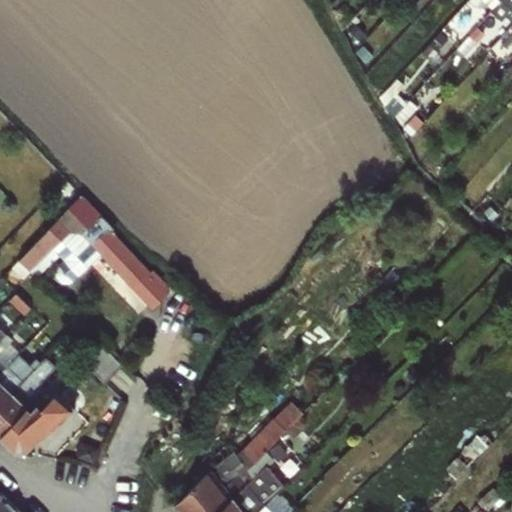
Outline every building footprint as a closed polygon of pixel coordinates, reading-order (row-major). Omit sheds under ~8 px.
[(511,0),(501,0),(490,13),(470,36),(477,42),(499,18),(502,21),(507,15),(511,18),(511,0)] [(491,0),(484,8),(490,13),(501,0),(491,0)] [(510,43),(503,36),(495,45),(502,52),(510,43)] [(80,236),(134,290),(150,272),(110,232),(113,229),(79,193),(37,237),(49,249),(64,232),(80,236)] [(37,261),(49,249),(37,237),(26,250),(37,261)] [(482,240),(477,245),(487,254),(492,249),(482,240)] [(94,336),(75,355),(105,385),(123,366),(94,336)] [(0,373),(12,360),(17,356),(5,345),(1,349),(0,348),(0,373)] [(0,405),(0,437),(36,397),(27,388),(37,377),(53,360),(47,354),(27,375),(21,382),(0,405)] [(303,355),(267,392),(275,400),(311,363),(303,355)] [(0,405),(21,382),(12,374),(19,366),(12,360),(0,373),(0,405)] [(0,437),(0,438),(15,452),(26,451),(87,399),(68,381),(75,373),(66,365),(47,386),(36,397),(0,437)] [(27,375),(19,366),(12,374),(21,382),(27,375)] [(47,386),(37,377),(27,388),(36,397),(47,386)] [(263,397),(247,414),(257,424),(274,406),(263,397)] [(216,464),(212,468),(234,497),(267,464),(268,466),(298,435),(290,428),(303,412),(291,401),(243,449),(237,454),(228,443),(210,457),(216,464)] [(268,466),(267,464),(234,497),(245,511),(257,511),(264,506),(284,486),(268,466)] [(218,511),(234,497),(212,468),(175,504),(180,511),(218,511)] [(493,487),(481,499),(486,505),(499,493),(493,487)] [(245,511),(234,497),(218,511),(245,511)] [(17,511),(4,499),(0,502),(0,511),(17,511)]
